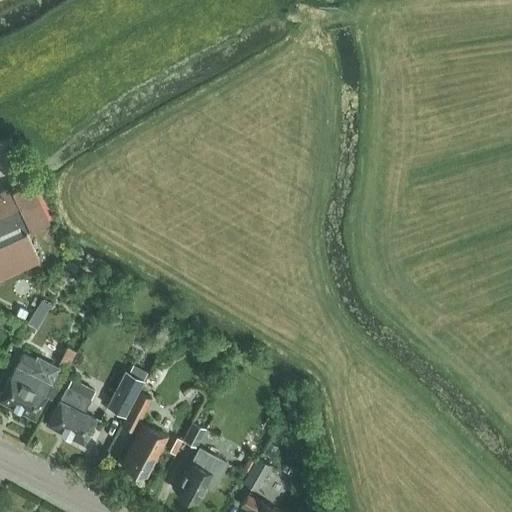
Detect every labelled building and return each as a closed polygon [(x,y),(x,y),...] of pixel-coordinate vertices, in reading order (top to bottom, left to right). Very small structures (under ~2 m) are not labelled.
[(0,137),(0,151),(18,143),(13,132),(0,137)] [(29,180),(5,191),(4,189),(0,190),(0,276),(39,259),(26,231),(49,221),(29,180)] [(41,298),(34,310),(43,316),(50,304),(41,298)] [(26,306),(16,301),(13,308),(22,313),(26,306)] [(214,360),(221,347),(211,341),(204,354),(214,360)] [(93,351),(84,345),(74,361),(86,368),(91,360),(88,358),(93,351)] [(8,375),(0,391),(0,398),(34,416),(46,394),(45,394),(50,385),(57,371),(56,366),(40,358),(35,359),(21,352),(9,375),(8,375)] [(132,363),(128,372),(138,378),(143,380),(147,371),(132,363)] [(128,372),(126,371),(107,407),(125,416),(143,380),(138,378),(128,372)] [(69,381),(66,386),(60,399),(59,398),(47,423),(83,441),(95,417),(83,411),(90,398),(94,390),(80,383),(79,386),(69,381)] [(51,399),(57,388),(50,385),(45,394),(46,394),(45,396),(51,399)] [(151,397),(139,391),(122,424),(137,432),(121,461),(145,474),(159,447),(166,434),(152,427),(139,420),(151,397)] [(192,421),(191,423),(183,439),(195,445),(205,427),(192,421)] [(175,490),(196,501),(205,483),(213,487),(227,461),(199,446),(191,461),(190,461),(175,490)] [(256,489),(270,464),(257,457),(243,482),(256,489)] [(299,470),(291,465),(286,473),(295,478),(299,470)] [(280,511),(281,511),(259,499),(258,500),(246,494),(241,504),(252,511),(251,511),(280,511)]
